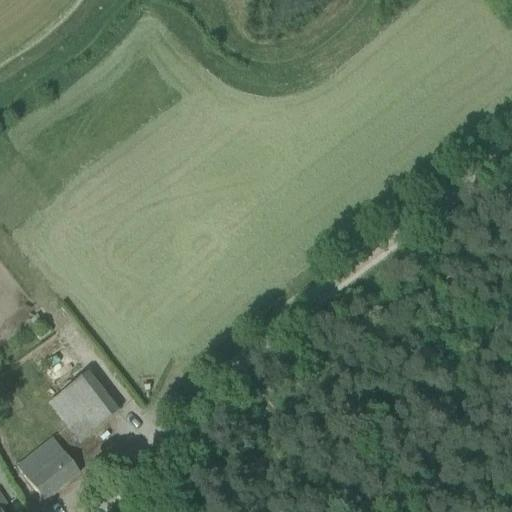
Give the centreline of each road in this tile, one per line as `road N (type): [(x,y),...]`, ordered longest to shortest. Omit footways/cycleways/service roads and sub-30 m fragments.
road 1 (unclassified): [(92,511),(267,334),(511,146)]
road 2 (track): [(267,334),(419,511)]
